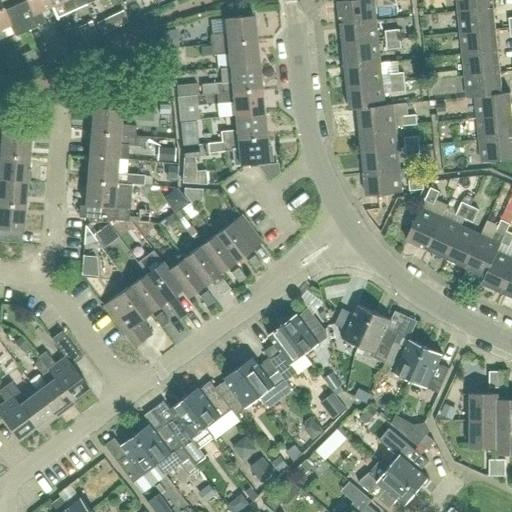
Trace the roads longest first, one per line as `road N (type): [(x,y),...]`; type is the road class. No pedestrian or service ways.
road 1 (unclassified): [(130,393),(355,230)]
road 2 (unclassified): [(290,0),(307,129),(355,230)]
road 3 (unclassified): [(355,230),(431,302),(511,342)]
road 4 (residential): [(36,281),(53,237),(64,95)]
road 5 (unclassified): [(0,491),(130,393)]
road 6 (residential): [(130,393),(56,295),(36,281)]
